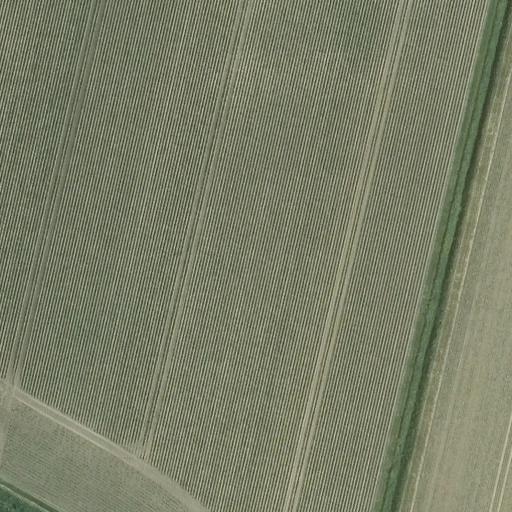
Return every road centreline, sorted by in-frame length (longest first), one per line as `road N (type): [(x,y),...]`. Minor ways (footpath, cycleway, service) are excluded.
road 1 (track): [(492,0),(374,511)]
road 2 (track): [(511,39),(403,511)]
